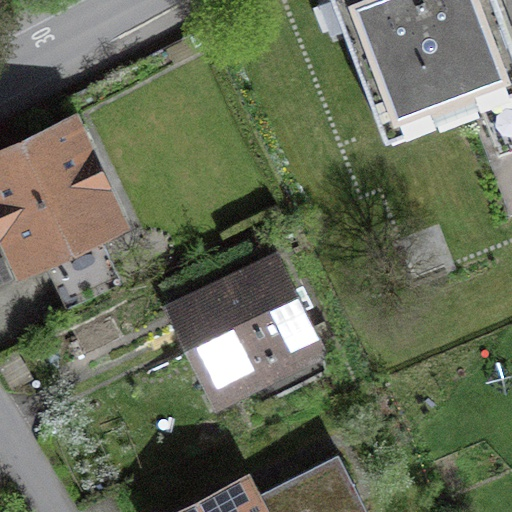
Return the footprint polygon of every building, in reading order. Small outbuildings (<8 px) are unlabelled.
[(511,31),(500,0),(339,0),(392,138),(470,108),(511,92),(511,31)] [(511,216),(511,92),(470,108),(511,217),(511,216)] [(78,106),(0,141),(0,227),(21,273),(132,221),(78,106)] [(281,245),(165,300),(216,407),(332,352),(281,245)] [(249,464),(153,511),(365,511),(367,511),(335,445),(259,483),(249,464)]
